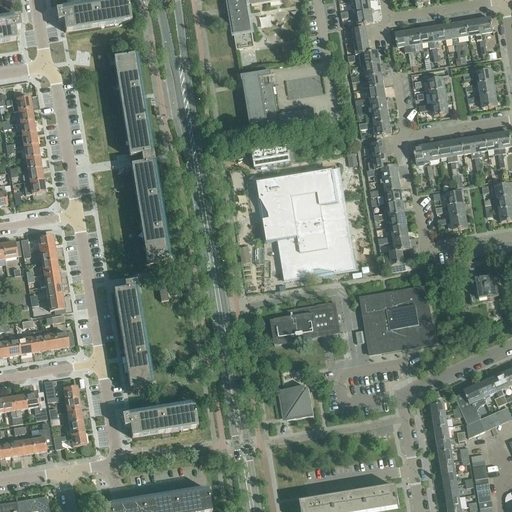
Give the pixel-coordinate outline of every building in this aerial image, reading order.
[(126,0),(127,2),(63,13),(62,11),(56,12),(57,18),(58,23),(63,22),(64,24),(65,34),(91,30),(106,27),(105,25),(123,22),(123,24),(131,23),(127,0),(126,0)] [(230,11),(233,28),(237,52),(255,49),(248,5),(252,5),(252,7),(296,0),(228,0),(231,8),(232,11),(231,11),(230,11)] [(370,7),(369,7),(368,1),(354,3),(356,15),(371,13),(370,7)] [(371,19),(372,18),(371,13),(356,15),(358,27),(365,26),(365,27),(367,26),(367,25),(372,25),(371,19)] [(13,19),(13,21),(0,23),(0,44),(17,42),(16,36),(16,32),(15,30),(21,29),(21,24),(20,18),(13,19)] [(481,36),(494,34),(491,20),(479,22),(481,36)] [(473,23),(473,24),(467,25),(469,38),(476,36),(477,43),(480,42),(482,42),(481,36),(479,22),(473,23)] [(461,26),(461,25),(455,26),(457,40),(469,38),(467,25),(461,26)] [(450,27),(450,28),(444,29),(446,41),(452,40),(453,47),(456,47),(456,46),(458,46),(457,40),(455,26),(450,27)] [(364,29),(352,31),(356,57),(363,55),(369,54),(364,29)] [(438,30),(438,29),(432,30),(435,50),(432,50),(433,57),(438,56),(437,50),(439,49),(438,43),(446,41),(444,29),(438,30)] [(430,51),(432,50),(435,50),(432,30),(426,31),(426,32),(420,33),(422,45),(429,44),(430,51)] [(413,53),(416,53),(415,46),(422,45),(420,33),(414,34),(414,33),(408,34),(410,47),(411,54),(409,54),(410,61),(414,60),(413,53)] [(398,49),(410,47),(408,34),(402,35),(402,36),(396,37),(396,36),(395,36),(396,41),(396,44),(397,44),(398,49)] [(302,55),(300,45),(284,48),(282,48),(283,58),(302,55)] [(377,53),(369,54),(363,55),(365,68),(379,65),(378,65),(377,59),(378,59),(377,53)] [(117,86),(120,101),(123,101),(124,108),(122,108),(122,109),(121,109),(129,154),(129,159),(141,157),(142,161),(143,165),(131,167),(131,171),(139,217),(142,216),(143,224),(140,225),(143,240),(145,240),(148,257),(146,257),(147,265),(170,262),(170,261),(167,261),(152,164),(154,164),(153,154),(150,155),(134,58),(137,57),(113,60),(115,69),(117,68),(120,85),(117,86)] [(379,71),(378,66),(380,66),(379,65),(365,68),(366,74),(363,74),(363,77),(364,80),(381,77),(380,71),(379,71)] [(491,72),(477,74),(479,86),(492,84),(491,78),(492,78),(491,72)] [(273,85),(271,85),(269,78),(272,78),(271,73),(241,78),(242,83),(244,83),(245,86),(246,90),(243,90),(244,97),(247,97),(251,125),(249,125),(250,133),(315,123),(313,110),(278,116),(273,85)] [(381,83),(382,83),(381,77),(364,80),(363,77),(357,78),(358,84),(364,83),(365,85),(368,84),(369,91),(383,89),(383,88),(382,88),(381,83)] [(443,80),(428,82),(430,94),(444,92),(443,86),(444,86),(443,80)] [(494,90),(493,84),(492,84),(479,86),(481,98),(494,96),(493,90),(494,90)] [(383,95),(382,89),(383,89),(369,91),(371,103),(385,101),(384,95),(383,95)] [(445,92),(444,92),(430,94),(432,106),(445,104),(444,98),(446,98),(445,92)] [(495,96),(494,96),(481,98),(483,110),(489,109),(489,110),(491,110),(491,109),(497,108),(497,107),(496,108),(495,102),(496,102),(495,96)] [(7,108),(17,107),(18,113),(32,111),(30,99),(0,103),(0,108),(7,107),(7,108)] [(385,107),(386,106),(385,101),(371,103),(373,115),(387,113),(387,112),(386,112),(385,107)] [(448,115),(447,116),(447,110),(448,110),(447,104),(445,104),(432,106),(419,109),(420,114),(433,112),(434,119),(440,117),(440,118),(443,118),(442,117),(449,116),(448,115)] [(32,111),(18,113),(20,125),(34,123),(32,111)] [(387,119),(386,113),(387,113),(373,115),(375,127),(389,124),(388,118),(387,119)] [(22,137),(36,135),(34,123),(20,125),(22,137)] [(389,130),(390,130),(389,124),(375,127),(377,139),(383,138),(383,139),(385,138),(385,137),(391,137),(391,136),(390,136),(389,130)] [(503,156),(506,156),(505,150),(511,149),(511,142),(511,140),(510,134),(509,134),(509,135),(503,136),(503,135),(497,136),(501,156),(498,156),(499,163),(504,162),(503,156)] [(36,135),(22,137),(24,149),(38,146),(36,135)] [(496,157),(498,156),(501,156),(497,136),(491,137),(491,138),(486,139),(486,138),(485,138),(488,152),(495,151),(496,157)] [(480,140),(480,139),(474,140),(477,160),(475,160),(476,167),(480,166),(479,159),(482,159),(481,154),(488,152),(485,138),(485,139),(480,140)] [(462,143),(462,142),(464,156),(471,155),(472,161),(475,160),(477,160),(474,140),(468,141),(468,142),(462,143)] [(456,144),(456,143),(450,144),(453,164),(451,164),(452,171),(456,170),(455,163),(458,163),(457,157),(464,156),(462,142),(461,142),(461,143),(456,144)] [(384,144),(370,146),(373,159),(386,157),(384,144)] [(448,165),(451,164),(453,164),(450,144),(444,145),(444,146),(438,147),(438,145),(438,146),(440,160),(447,159),(448,165)] [(288,145),(252,151),(255,169),(291,163),(288,145)] [(26,161),(40,158),(38,146),(24,149),(26,161)] [(432,148),(432,147),(426,148),(428,162),(440,160),(438,146),(437,146),(437,147),(432,148)] [(415,158),(416,164),(428,162),(426,148),(420,149),(420,150),(415,151),(415,149),(414,150),(415,156),(414,156),(415,158)] [(348,156),(350,169),(357,168),(355,155),(348,156)] [(375,172),(377,171),(388,169),(386,157),(373,159),(375,172)] [(40,158),(26,161),(28,172),(42,170),(40,158)] [(378,176),(380,176),(381,183),(397,180),(396,174),(397,174),(396,168),(388,169),(377,171),(377,174),(378,176)] [(24,185),(30,184),(44,182),(42,170),(28,172),(28,177),(22,178),(24,185)] [(355,271),(339,171),(318,174),(318,175),(257,185),(260,203),(261,202),(269,216),(270,221),(263,222),(267,244),(278,243),(284,283),(315,278),(313,272),(319,271),(334,274),(334,275),(355,271)] [(383,195),(386,194),(400,192),(399,186),(398,186),(397,180),(381,183),(382,191),(383,195)] [(32,196),(46,194),(44,182),(30,184),(32,196)] [(510,186),(495,188),(497,200),(511,198),(510,192),(511,192),(510,186)] [(400,198),(401,197),(400,192),(386,194),(388,206),(401,204),(400,198)] [(461,194),(447,196),(449,208),(462,206),(461,200),(462,200),(461,194)] [(511,198),(497,200),(499,212),(511,209),(511,205),(511,204),(511,203),(511,198)] [(385,213),(385,215),(386,215),(387,218),(404,215),(403,209),(402,209),(401,204),(388,206),(389,212),(385,213)] [(463,206),(462,206),(449,208),(451,220),(464,218),(463,212),(464,212),(463,206)] [(511,209),(499,212),(501,224),(508,223),(508,224),(510,224),(510,223),(511,222),(511,209)] [(404,221),(405,221),(404,215),(387,218),(386,215),(385,215),(380,216),(381,222),(386,221),(387,224),(391,223),(392,229),(405,227),(404,221)] [(465,218),(464,218),(451,220),(438,222),(438,227),(452,225),(453,232),(459,231),(459,232),(462,232),(461,231),(467,230),(467,229),(466,229),(465,224),(466,223),(465,218)] [(407,233),(406,233),(405,227),(392,229),(394,241),(408,239),(407,233)] [(45,233),(33,235),(34,241),(38,240),(47,239),(45,233)] [(47,239),(38,240),(40,253),(55,250),(53,238),(47,239)] [(408,245),(409,245),(408,239),(394,241),(396,253),(402,252),(410,251),(410,250),(408,251),(408,245)] [(28,242),(21,243),(23,255),(30,254),(28,242)] [(4,261),(17,259),(15,244),(2,246),(4,261)] [(240,250),(241,260),(250,258),(249,248),(240,250)] [(55,250),(40,253),(42,265),(57,262),(55,250)] [(404,265),(402,252),(396,253),(388,254),(390,267),(404,265)] [(57,262),(42,265),(44,277),(59,274),(57,262)] [(41,290),(46,289),(61,286),(59,274),(44,277),(45,282),(40,283),(41,290)] [(470,294),(472,306),(490,303),(490,300),(499,298),(496,278),(494,278),(491,279),(476,281),(478,293),(470,294)] [(125,291),(114,293),(122,342),(124,342),(126,350),(123,350),(126,366),(128,365),(131,382),(128,383),(130,391),(137,390),(153,387),(153,386),(150,387),(135,290),(137,289),(136,283),(124,285),(125,291)] [(61,286),(46,289),(48,301),(63,298),(61,286)] [(387,295),(361,300),(366,332),(355,333),(355,334),(356,334),(358,345),(357,345),(357,346),(368,344),(370,356),(369,356),(436,345),(436,344),(434,345),(424,289),(387,295)] [(168,297),(167,291),(159,292),(161,303),(169,302),(168,299),(168,297)] [(54,312),(65,311),(63,298),(48,301),(50,313),(54,312)] [(287,320),(270,323),(275,347),(317,340),(317,339),(340,335),(339,326),(338,324),(337,316),(335,305),(331,305),(286,313),(287,318),(287,320)] [(65,324),(64,318),(51,320),(52,326),(65,324)] [(69,347),(73,347),(72,337),(67,338),(66,334),(54,336),(56,351),(69,349),(69,347)] [(42,339),(44,353),(56,351),(54,336),(42,339)] [(44,353),(42,339),(30,341),(32,355),(44,353)] [(32,355),(30,341),(18,343),(20,357),(32,355)] [(20,357),(18,343),(6,345),(8,359),(20,357)] [(0,360),(8,359),(6,345),(0,345),(0,360)] [(491,380),(497,394),(510,388),(504,374),(491,380)] [(478,386),(484,400),(497,394),(491,380),(478,386)] [(53,383),(44,385),(47,405),(56,403),(53,383)] [(465,395),(455,399),(460,410),(461,413),(467,427),(466,428),(468,441),(485,433),(480,421),(476,413),(481,407),(486,405),(484,400),(478,386),(464,393),(465,395)] [(309,390),(307,391),(305,389),(305,388),(278,392),(282,419),(284,418),(287,420),(287,422),(314,418),(309,390)] [(77,389),(63,391),(65,403),(79,400),(77,389)] [(450,391),(444,393),(446,399),(452,397),(450,391)] [(39,409),(37,395),(25,397),(27,411),(39,409)] [(22,425),(20,412),(27,411),(25,397),(13,399),(18,426),(22,425)] [(11,413),(13,427),(18,426),(13,399),(2,401),(4,414),(11,413)] [(79,400),(65,403),(67,414),(81,412),(79,400)] [(444,405),(431,407),(433,419),(446,417),(444,405)] [(128,416),(122,417),(123,424),(124,429),(130,428),(130,430),(131,433),(132,440),(172,433),(172,430),(189,428),(189,430),(198,429),(194,406),(193,406),(193,408),(129,419),(129,417),(128,416)] [(511,421),(511,419),(507,409),(502,412),(507,424),(511,421)] [(45,410),(39,411),(40,415),(35,416),(36,423),(47,422),(45,410)] [(81,412),(67,414),(69,426),(83,423),(81,412)] [(507,424),(502,412),(496,414),(501,426),(507,424)] [(491,417),(496,428),(501,426),(496,414),(491,417)] [(435,431),(448,429),(446,417),(433,419),(435,431)] [(485,419),(490,431),(496,428),(491,417),(485,419)] [(480,421),(485,433),(490,431),(485,419),(480,421)] [(67,432),(68,438),(85,435),(83,423),(69,426),(70,432),(67,432)] [(437,443),(450,440),(448,429),(435,431),(437,443)] [(73,449),(86,447),(85,435),(68,438),(60,439),(53,440),(55,452),(62,451),(61,443),(71,441),(73,449)] [(46,453),(44,440),(32,441),(35,455),(46,453)] [(439,455),(452,452),(450,440),(437,443),(439,455)] [(35,455),(32,441),(21,443),(23,457),(35,455)] [(23,457),(21,443),(9,445),(12,459),(23,457)] [(12,459),(9,445),(0,446),(0,460),(0,461),(12,459)] [(440,466),(454,464),(452,452),(439,455),(440,466)] [(442,478),(456,476),(454,464),(440,466),(442,478)] [(444,490),(458,487),(456,476),(442,478),(444,490)] [(446,502),(459,499),(458,487),(444,490),(446,502)] [(376,492),(352,496),(345,497),(345,498),(321,502),(321,501),(313,503),(306,504),(301,505),(301,504),(300,504),(301,511),(381,511),(399,509),(399,510),(400,510),(396,488),(396,489),(384,491),(376,492)] [(211,511),(208,490),(207,490),(207,493),(111,509),(110,508),(110,506),(104,507),(104,511),(211,511)] [(48,511),(46,499),(17,504),(17,511),(48,511)] [(447,511),(454,511),(461,511),(459,499),(446,502),(447,511)]
